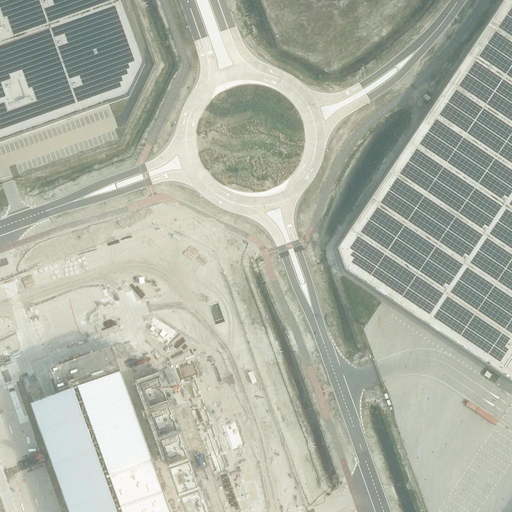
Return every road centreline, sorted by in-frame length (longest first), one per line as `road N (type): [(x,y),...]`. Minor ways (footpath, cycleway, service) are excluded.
road 1 (tertiary): [(308,300),(383,511)]
road 2 (unclassified): [(315,141),(392,80),(406,59)]
